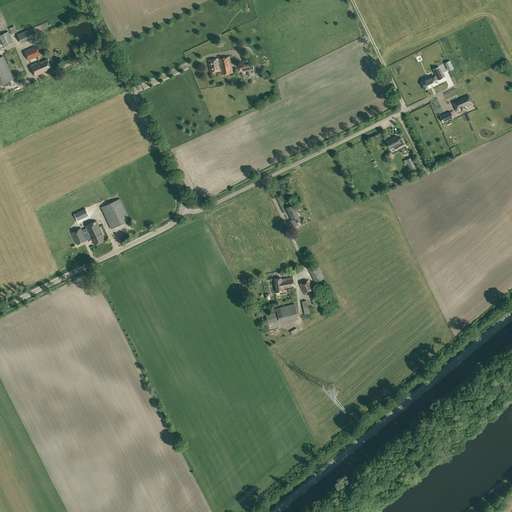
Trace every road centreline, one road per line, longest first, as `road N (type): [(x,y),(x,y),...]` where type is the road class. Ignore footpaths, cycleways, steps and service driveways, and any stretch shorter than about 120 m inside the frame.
road 1 (unclassified): [(182,210),(208,206),(399,115)]
road 2 (unclassified): [(182,210),(179,183),(87,0)]
road 3 (unclassified): [(0,308),(166,226),(182,210)]
